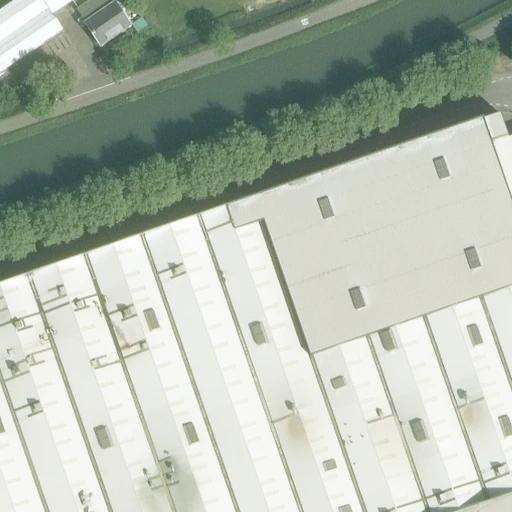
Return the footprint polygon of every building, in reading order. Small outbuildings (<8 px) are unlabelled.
[(0,74),(62,32),(53,16),(75,1),(76,0),(17,0),(0,12),(0,74)] [(101,47),(130,28),(112,1),(111,0),(91,0),(77,11),(101,47)] [(131,26),(137,34),(147,27),(141,19),(131,26)] [(0,288),(0,511),(464,511),(484,505),(510,496),(511,495),(511,138),(509,140),(501,117),(500,117),(498,118),(484,122),(0,288)] [(511,511),(511,495),(510,496),(484,505),(464,511),(511,511)]
